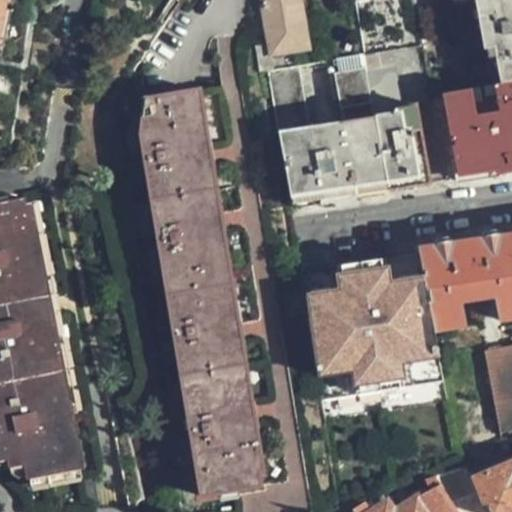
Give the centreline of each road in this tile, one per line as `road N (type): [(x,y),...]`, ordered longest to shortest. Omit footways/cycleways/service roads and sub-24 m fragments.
road 1 (residential): [(301,225),(511,196)]
road 2 (residential): [(79,0),(49,177)]
